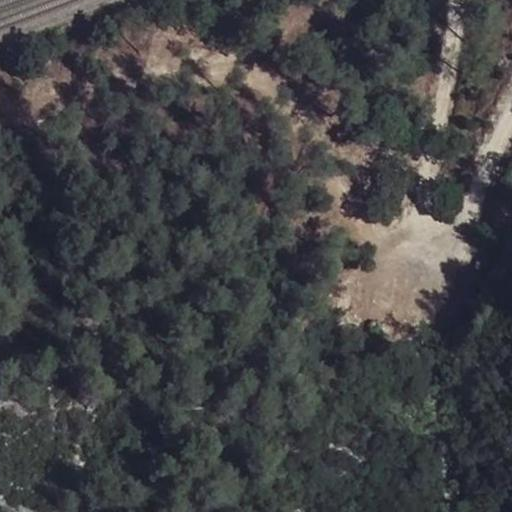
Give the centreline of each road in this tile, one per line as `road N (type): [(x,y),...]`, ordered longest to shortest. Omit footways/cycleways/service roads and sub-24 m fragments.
road 1 (track): [(0,113),(209,62),(285,99),(375,219),(441,234)]
road 2 (track): [(467,0),(441,114),(431,212),(441,234),(462,229),(483,204),(485,171),(511,124)]
